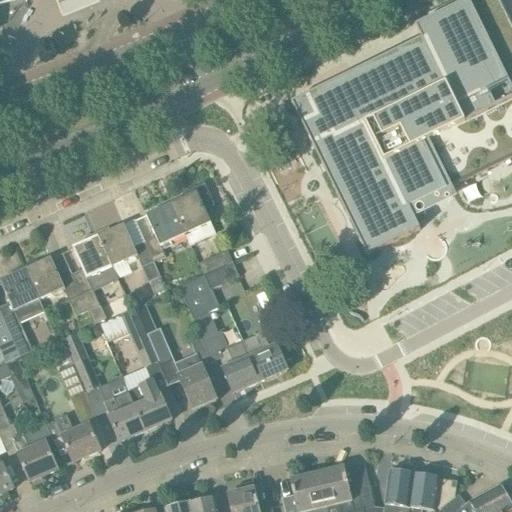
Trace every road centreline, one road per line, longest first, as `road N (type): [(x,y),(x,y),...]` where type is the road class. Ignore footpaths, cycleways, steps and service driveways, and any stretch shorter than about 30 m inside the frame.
road 1 (residential): [(43,511),(184,455),(262,433),(363,421)]
road 2 (residential): [(330,349),(226,148),(209,138)]
road 3 (residential): [(0,226),(209,138)]
road 4 (secondary): [(0,168),(202,90)]
road 5 (residential): [(330,349),(354,364),(392,357),(511,296)]
road 6 (secondary): [(175,34),(0,99)]
road 7 (secondary): [(202,90),(362,0)]
road 8 (residential): [(511,463),(363,421)]
